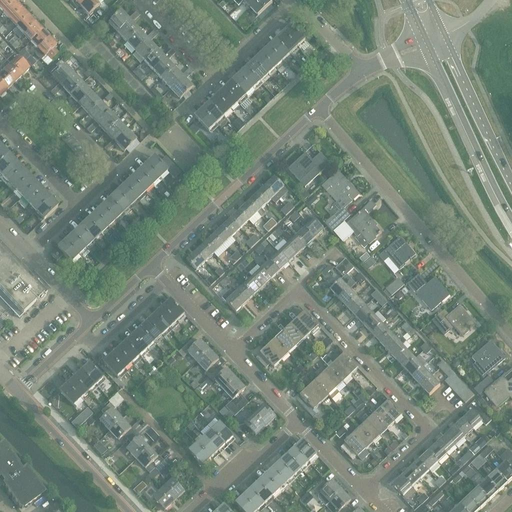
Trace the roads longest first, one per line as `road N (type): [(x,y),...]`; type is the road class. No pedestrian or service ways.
road 1 (residential): [(511,334),(318,108)]
road 2 (residential): [(366,491),(430,430),(297,290)]
road 3 (residential): [(150,266),(318,108)]
road 4 (primary): [(424,44),(511,226)]
road 5 (unclassified): [(130,511),(16,392)]
road 6 (primary): [(511,185),(445,35)]
road 7 (residential): [(111,171),(35,92),(0,124)]
road 8 (residential): [(211,490),(115,382)]
road 9 (residential): [(233,353),(150,266)]
